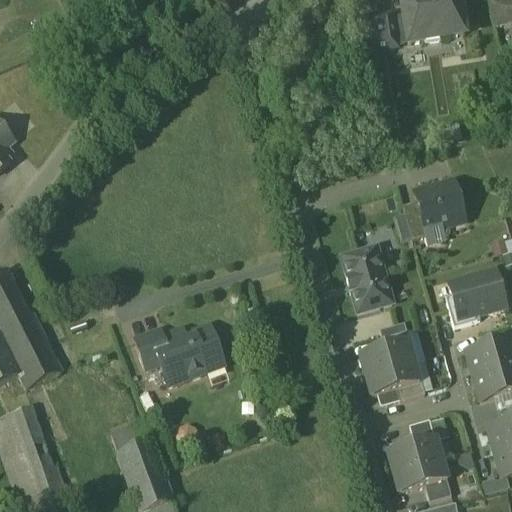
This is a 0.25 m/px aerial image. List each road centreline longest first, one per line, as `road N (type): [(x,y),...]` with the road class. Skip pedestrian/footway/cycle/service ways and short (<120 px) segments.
road 1 (residential): [(382,511),(234,15)]
road 2 (unclassified): [(0,232),(87,119),(123,54)]
road 3 (unclassified): [(123,54),(174,53),(234,15)]
